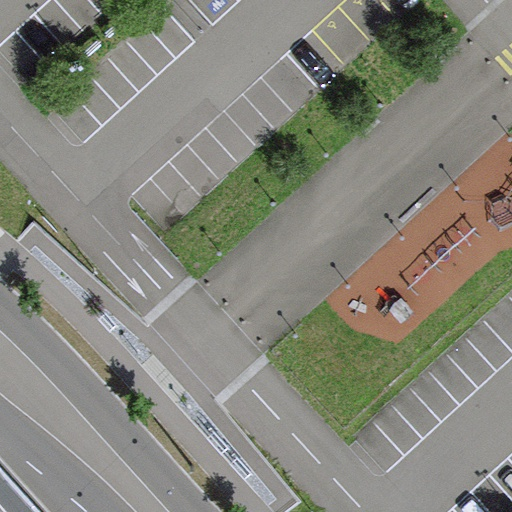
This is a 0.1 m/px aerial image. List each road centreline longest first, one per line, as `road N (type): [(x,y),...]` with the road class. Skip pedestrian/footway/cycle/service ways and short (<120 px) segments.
road 1 (unclassified): [(197,511),(0,300)]
road 2 (unclassified): [(0,423),(89,511)]
